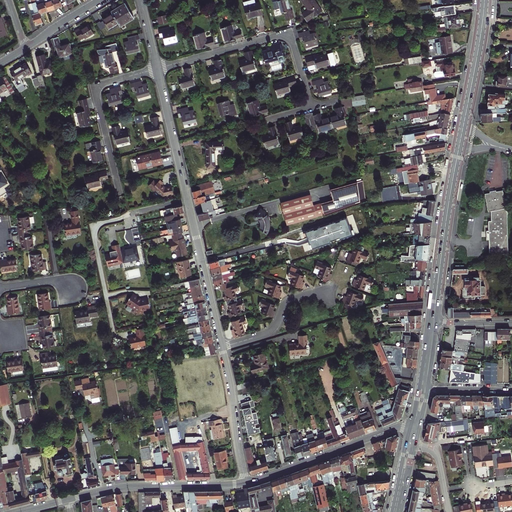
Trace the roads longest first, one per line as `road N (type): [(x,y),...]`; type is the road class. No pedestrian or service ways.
road 1 (residential): [(222,346),(157,69)]
road 2 (residential): [(310,107),(289,32),(157,69)]
road 3 (tertiary): [(67,499),(124,487),(246,482)]
road 4 (residential): [(157,69),(94,86),(120,194)]
road 5 (tertiary): [(246,482),(411,425)]
road 6 (primary): [(435,300),(458,148)]
road 7 (residential): [(246,482),(222,346)]
road 8 (primary): [(463,126),(484,0)]
road 9 (residential): [(222,346),(269,332),(291,299),(328,294)]
